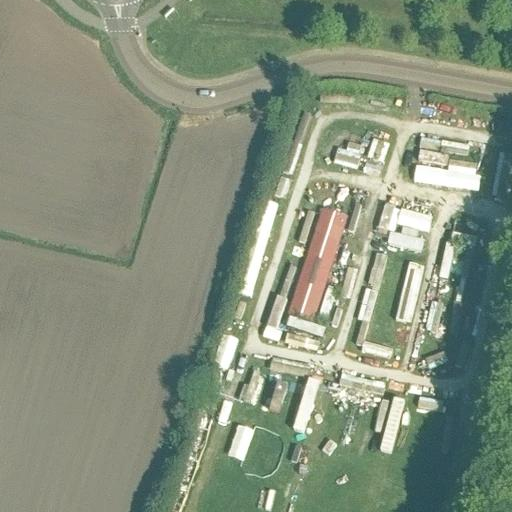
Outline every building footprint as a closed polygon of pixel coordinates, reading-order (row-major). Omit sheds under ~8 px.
[(268,116),(264,134),(275,136),(279,118),(268,116)] [(443,128),(461,130),(462,118),(444,116),(443,128)] [(297,166),(320,174),(327,155),(304,148),(297,166)] [(335,148),(327,169),(344,175),(351,154),(335,148)] [(467,191),(477,159),(462,155),(453,187),(467,191)] [(255,183),(263,165),(253,160),(245,179),(255,183)] [(229,229),(241,233),(247,215),(235,211),(229,229)] [(419,225),(418,240),(442,241),(443,226),(419,225)] [(372,262),(360,309),(372,312),(384,265),(372,262)] [(416,294),(419,267),(398,264),(395,292),(416,294)] [(226,287),(229,269),(209,266),(206,284),(226,287)] [(328,348),(341,294),(329,291),(316,345),(328,348)] [(429,336),(438,296),(422,292),(413,332),(429,336)] [(244,318),(250,308),(238,300),(232,310),(244,318)] [(178,378),(195,381),(204,331),(187,328),(178,378)] [(411,368),(411,356),(392,355),(391,367),(411,368)] [(246,380),(245,390),(265,392),(266,381),(246,380)] [(397,442),(411,446),(423,400),(409,396),(397,442)]
